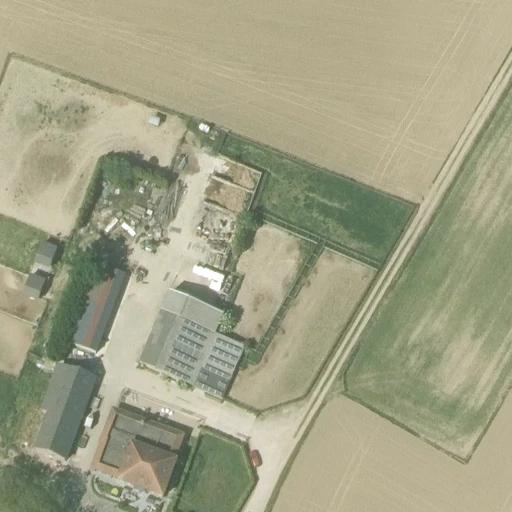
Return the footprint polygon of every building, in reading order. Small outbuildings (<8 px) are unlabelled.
[(125,283),(97,272),(66,352),(94,363),(125,283)] [(224,325),(169,302),(139,374),(221,408),(244,355),(216,343),(224,325)] [(34,459),(67,471),(96,387),(57,373),(41,419),(48,422),(34,459)] [(112,417),(90,478),(162,504),(184,443),(112,417)] [(17,501),(13,511),(34,511),(36,508),(33,500),(26,498),(17,501)]
